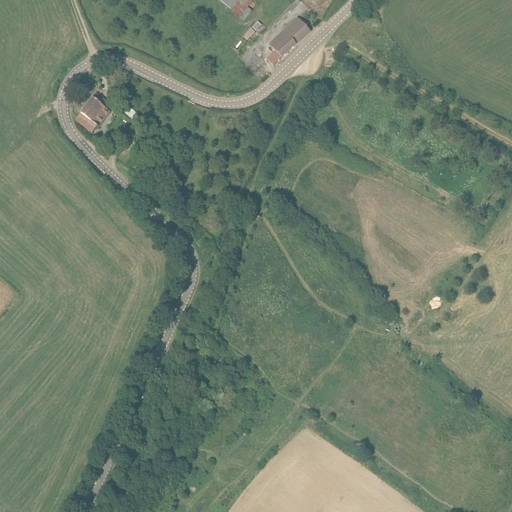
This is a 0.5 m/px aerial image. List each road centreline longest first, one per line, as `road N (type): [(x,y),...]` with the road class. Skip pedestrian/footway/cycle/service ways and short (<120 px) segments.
road 1 (tertiary): [(84,511),(193,266),(185,246),(71,132),(62,103),(67,86),(86,66),(110,59),(205,101),(241,102),(269,87),(357,0)]
road 2 (track): [(511,345),(414,343),(344,320),(301,276),(251,187)]
road 3 (track): [(193,275),(249,191),(304,77),(309,47)]
